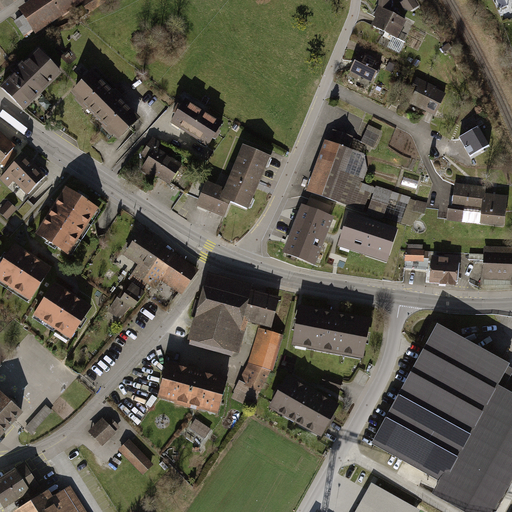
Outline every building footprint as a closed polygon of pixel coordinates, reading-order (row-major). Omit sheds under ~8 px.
[(103,0),(29,0),(17,8),(35,35),(80,4),(88,15),(106,2),(103,0)] [(379,0),(379,6),(392,13),(393,0),(379,0)] [(404,0),(400,3),(407,13),(420,5),(416,0),(404,0)] [(374,16),(376,17),(372,25),(397,39),(406,20),(392,13),(379,6),(374,16)] [(16,70),(0,84),(0,85),(23,110),(61,75),(38,50),(16,70)] [(360,51),(350,71),(372,82),(382,62),(360,51)] [(91,70),(70,92),(116,137),(138,115),(91,70)] [(412,89),(406,102),(435,116),(446,94),(435,88),(436,86),(418,77),(412,89)] [(169,123),(207,147),(223,122),(184,98),(169,123)] [(382,130),(369,125),(361,142),(374,147),(382,130)] [(479,126),(459,137),(470,155),(481,149),(489,144),(479,126)] [(0,165),(1,164),(6,168),(18,153),(14,149),(17,146),(0,130),(0,165)] [(324,141),(306,191),(365,212),(367,207),(369,207),(376,188),(363,183),(367,170),(365,155),(348,149),(353,137),(333,130),(329,142),(324,141)] [(146,160),(141,168),(152,176),(153,174),(169,185),(170,183),(187,194),(195,179),(197,174),(158,148),(161,143),(153,137),(141,156),(146,160)] [(199,198),(196,205),(224,217),(231,201),(247,208),(256,187),(270,155),(242,144),(224,187),(206,180),(205,183),(199,198)] [(24,153),(0,177),(0,178),(9,187),(14,181),(28,195),(47,175),(24,153)] [(187,194),(199,198),(205,183),(195,179),(187,194)] [(488,186),(455,183),(453,205),(483,208),(481,222),(506,225),(509,196),(487,193),(488,186)] [(99,206),(67,186),(37,233),(69,253),(99,206)] [(369,207),(367,212),(412,226),(422,213),(425,214),(428,203),(417,200),(417,201),(410,199),(411,197),(376,186),(376,188),(369,207)] [(310,198),(306,206),(329,214),(332,206),(310,198)] [(9,201),(0,209),(0,212),(8,219),(17,209),(9,201)] [(282,253),(316,266),(335,217),(329,214),(306,206),(301,204),(282,253)] [(464,210),(449,208),(448,220),(463,221),(464,210)] [(398,229),(348,212),(337,246),(387,262),(398,229)] [(131,276),(143,283),(165,250),(139,233),(124,256),(138,265),(131,276)] [(52,267),(15,243),(0,266),(0,279),(31,299),(52,267)] [(161,280),(181,294),(196,271),(165,250),(143,283),(154,290),(161,280)] [(511,252),(484,251),(483,278),(511,279),(511,252)] [(425,256),(409,254),(407,266),(424,268),(425,256)] [(459,260),(431,258),(430,283),(458,284),(459,260)] [(55,275),(33,314),(71,340),(95,304),(55,275)] [(252,287),(212,276),(194,342),(238,354),(247,321),(271,327),(278,301),(251,294),(252,287)] [(111,309),(122,318),(133,305),(135,306),(148,291),(135,280),(111,309)] [(300,306),(292,347),(363,360),(371,319),(300,306)] [(505,369),(434,329),(368,446),(439,485),(494,387),(505,369)] [(257,330),(247,363),(271,370),(280,337),(257,330)] [(247,363),(237,382),(258,393),(271,370),(247,363)] [(166,364),(157,398),(217,414),(227,379),(166,364)] [(341,381),(323,375),(320,385),(338,391),(341,381)] [(284,377),(267,408),(321,437),(338,407),(284,377)] [(511,396),(494,387),(439,485),(432,497),(460,511),(493,511),(495,511),(511,480),(511,396)] [(0,390),(0,389),(0,437),(23,411),(12,401),(0,390)] [(43,405),(23,428),(30,434),(50,411),(43,405)] [(204,445),(213,426),(196,418),(187,438),(204,445)] [(101,419),(87,432),(100,446),(115,433),(101,419)] [(127,441),(117,450),(142,475),(152,465),(127,441)] [(442,511),(350,460),(323,511),(442,511)] [(25,462),(0,478),(0,500),(5,508),(28,493),(31,497),(42,489),(25,462)] [(14,511),(87,511),(71,485),(53,496),(49,488),(13,510),(14,511)]
